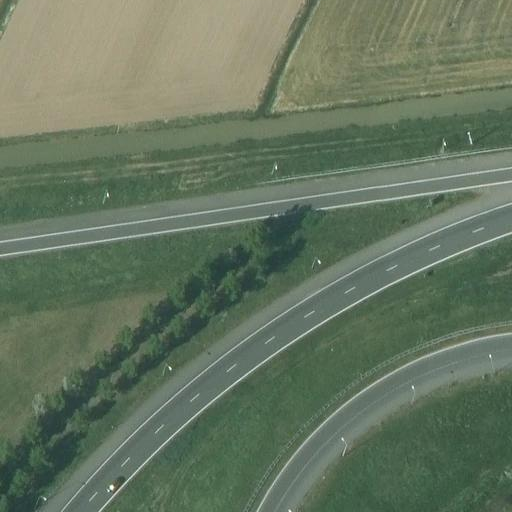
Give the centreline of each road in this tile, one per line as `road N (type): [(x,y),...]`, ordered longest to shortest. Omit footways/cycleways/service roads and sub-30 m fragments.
road 1 (motorway): [(511,219),(352,291),(257,349),(169,418),(80,511)]
road 2 (motorway): [(511,175),(0,251)]
road 3 (motorway): [(266,511),(317,442),(365,398),(433,362),(511,344)]
